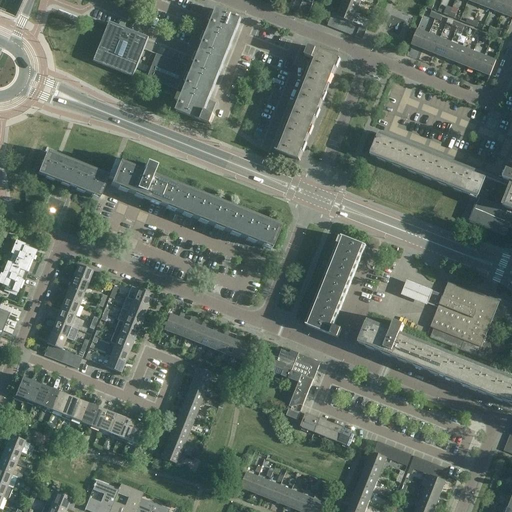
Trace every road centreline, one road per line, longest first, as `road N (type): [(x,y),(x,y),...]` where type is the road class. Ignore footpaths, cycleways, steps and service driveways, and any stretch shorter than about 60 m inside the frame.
road 1 (tertiary): [(315,196),(75,101)]
road 2 (residential): [(339,352),(318,406),(479,469)]
road 3 (residential): [(479,469),(494,417),(345,355)]
road 4 (tertiary): [(511,271),(315,196)]
road 5 (residential): [(409,74),(390,117),(507,161),(511,150)]
road 6 (residential): [(264,323),(123,267)]
road 7 (residential): [(315,196),(369,58)]
road 8 (residential): [(264,323),(315,196)]
road 9 (residential): [(102,259),(122,208),(142,216),(123,267)]
road 10 (residential): [(511,66),(489,101),(409,74)]
road 11 (residential): [(129,398),(14,353)]
road 12 (residential): [(14,353),(61,242)]
road 13 (unknown): [(511,141),(401,92)]
